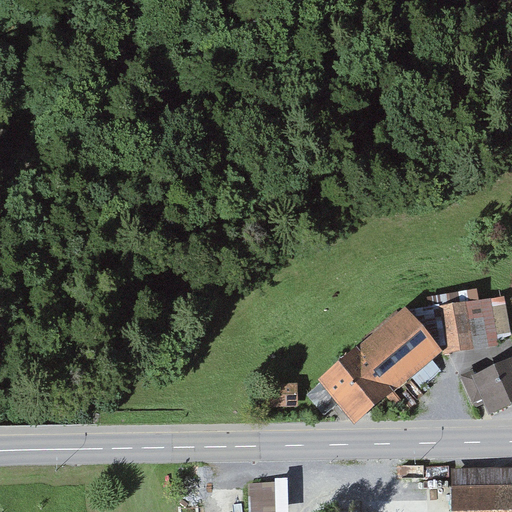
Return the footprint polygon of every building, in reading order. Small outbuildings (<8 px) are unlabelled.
[(497,299),(438,306),(444,354),(503,346),(497,299)] [(431,358),(395,317),(316,384),(352,426),(431,358)] [(511,400),(511,355),(457,380),(473,418),(511,400)] [(291,386),(269,387),(270,411),(293,409),(291,386)] [(291,511),(289,480),(250,482),(251,511),(291,511)] [(511,511),(511,482),(452,483),(452,511),(511,511)]
